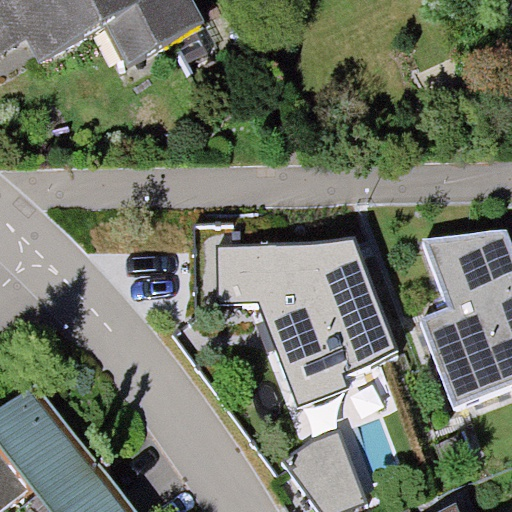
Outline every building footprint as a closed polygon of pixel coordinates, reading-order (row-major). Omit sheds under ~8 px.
[(0,0),(0,49),(16,80),(109,32),(128,68),(207,27),(192,0),(0,0)] [(511,248),(510,245),(428,242),(462,312),(430,323),(464,409),(511,388),(511,248)] [(360,246),(222,249),(225,298),(269,296),(305,386),(400,357),(360,246)] [(0,511),(15,511),(37,496),(48,511),(134,511),(40,385),(0,413),(0,511)] [(343,431),(287,460),(325,511),(353,511),(371,505),(343,431)]
